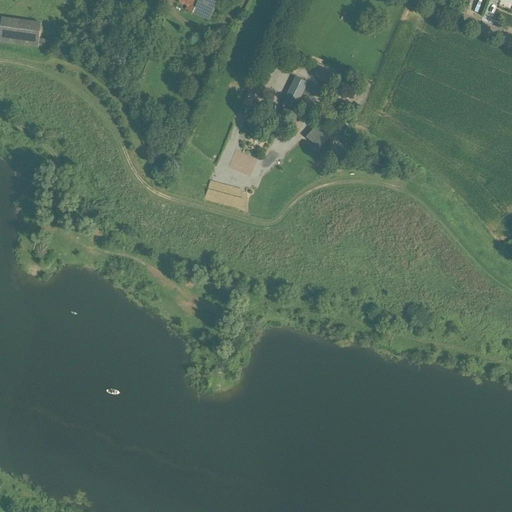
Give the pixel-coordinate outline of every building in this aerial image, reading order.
[(182,0),(186,2),(183,7),(211,19),(219,0),(182,0)] [(511,0),(501,0),(499,7),(511,11),(511,0)] [(133,6),(130,12),(138,16),(141,10),(133,6)] [(46,40),(40,40),(42,24),(2,19),(0,32),(0,42),(38,48),(39,45),(45,46),(46,40)] [(296,122),(312,87),(308,85),(308,83),(295,78),(282,104),(283,104),(283,117),(296,122)] [(320,148),(330,134),(317,125),(307,139),(320,148)]
